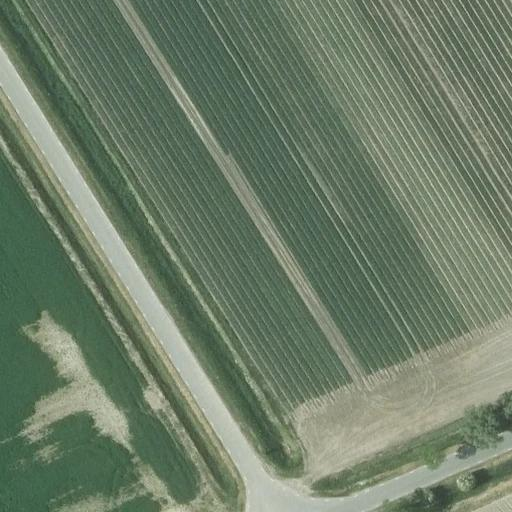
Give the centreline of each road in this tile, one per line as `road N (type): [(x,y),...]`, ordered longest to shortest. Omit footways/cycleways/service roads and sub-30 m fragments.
road 1 (unclassified): [(276,511),(0,68)]
road 2 (tertiary): [(339,511),(511,438)]
